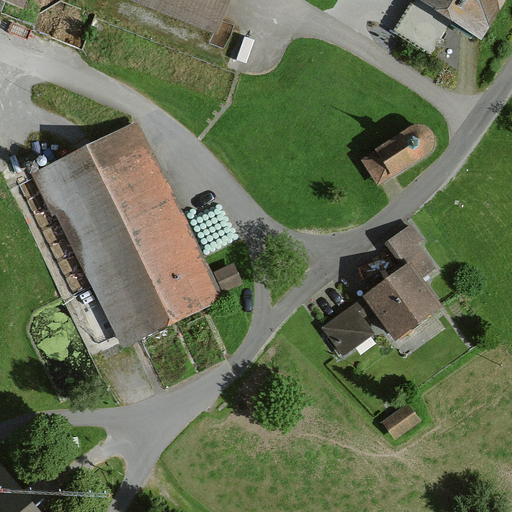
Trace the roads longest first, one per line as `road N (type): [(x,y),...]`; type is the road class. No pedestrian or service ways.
road 1 (track): [(0,52),(135,102),(177,132),(257,220),(329,269)]
road 2 (residential): [(329,269),(283,308),(233,370),(179,403),(0,432)]
road 3 (residential): [(329,269),(401,209),(511,62)]
road 4 (unknown): [(480,110),(318,23)]
